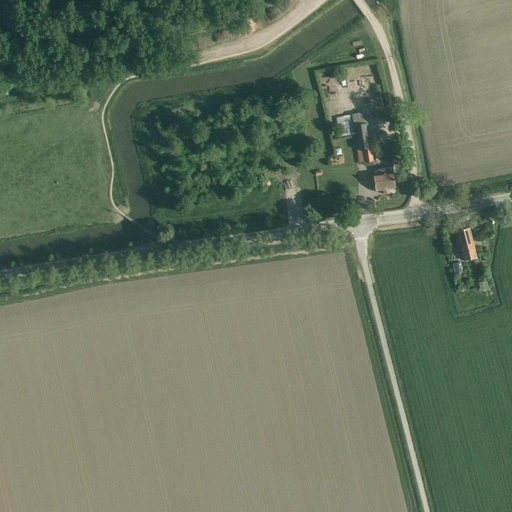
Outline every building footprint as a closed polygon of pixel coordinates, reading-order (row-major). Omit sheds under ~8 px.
[(358,91),(357,80),(346,82),(348,92),(358,91)] [(339,128),(340,137),(356,135),(358,148),(363,148),(365,162),(374,161),(368,118),(356,120),(340,123),(341,128),(339,128)] [(374,176),(374,181),(376,191),(383,190),(383,194),(390,194),(390,189),(396,188),(394,178),(393,173),(392,173),(391,167),(374,169),(375,176),(374,176)] [(457,232),(459,241),(464,261),(477,258),(470,229),(457,232)] [(480,289),(479,289),(479,292),(490,290),(488,281),(479,283),(480,289)]
